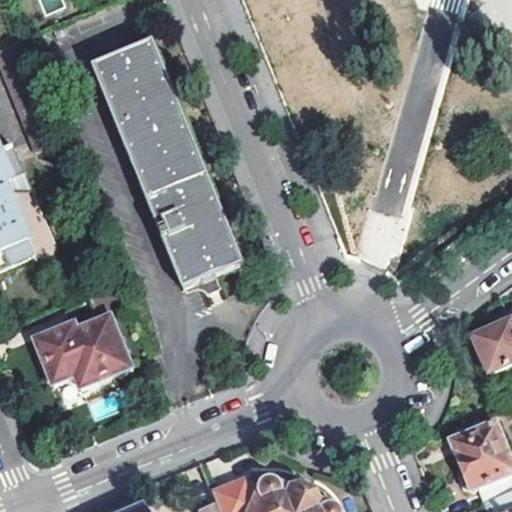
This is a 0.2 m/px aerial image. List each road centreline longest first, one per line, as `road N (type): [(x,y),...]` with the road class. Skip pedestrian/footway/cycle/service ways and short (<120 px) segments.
road 1 (residential): [(325,320),(193,0)]
road 2 (residential): [(297,393),(27,500)]
road 3 (residential): [(511,247),(391,339)]
